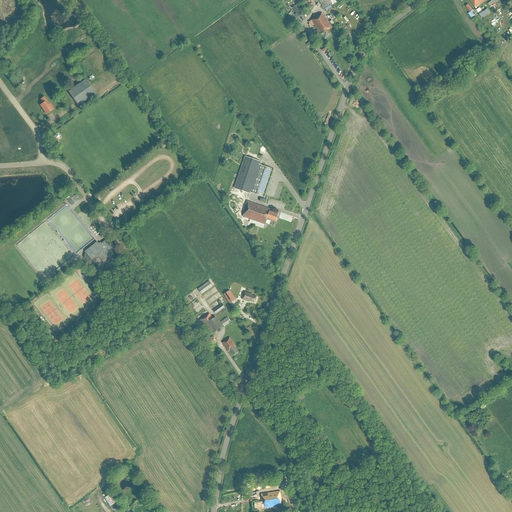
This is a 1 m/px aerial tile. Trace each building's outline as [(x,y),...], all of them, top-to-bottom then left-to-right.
[(329,0),(318,0),(319,0),(324,9),(332,4),(329,0)] [(469,0),(475,8),(486,0),(469,0)] [(482,18),(490,12),(487,9),(479,15),(482,18)] [(314,25),(321,35),(322,35),(325,39),(332,34),(329,30),(332,28),(322,13),(311,20),(314,25)] [(95,94),(86,81),(85,80),(69,92),(78,106),(95,94)] [(47,114),(54,109),(49,103),(44,97),(41,99),(43,103),(40,105),(47,114)] [(260,164),(246,160),(235,192),(244,195),(249,196),(250,194),(260,164)] [(250,194),(262,198),(272,168),(260,164),(250,194)] [(72,205),(78,201),(79,200),(75,195),(74,196),(72,194),(69,197),(70,198),(67,200),(72,205)] [(264,229),(265,225),(267,218),(276,221),(278,214),(270,211),(271,209),(247,201),(243,212),(244,212),(243,217),(256,221),(254,225),(264,229)] [(97,242),(85,252),(83,258),(90,266),(96,261),(95,260),(99,257),(103,262),(115,253),(105,240),(101,244),(100,242),(98,244),(97,242)] [(96,283),(91,277),(88,280),(92,286),(96,283)] [(202,294),(211,287),(212,286),(208,281),(198,289),(202,294)] [(255,303),(257,297),(252,295),(245,292),(242,299),(250,302),(250,301),(255,303)] [(216,314),(225,307),(222,304),(213,311),(216,314)] [(215,317),(213,319),(209,314),(200,320),(211,335),(223,327),(215,317)] [(225,326),(231,322),(228,317),(221,322),(225,326)] [(215,340),(217,339),(214,335),(209,339),(213,344),(216,341),(215,340)] [(234,355),(238,352),(235,347),(236,346),(230,338),(222,343),(228,351),(230,350),(234,355)] [(262,509),(282,506),(280,491),(261,494),(262,502),(254,503),(255,509),(262,508),(262,509)] [(110,506),(116,503),(110,494),(104,498),(110,506)]
